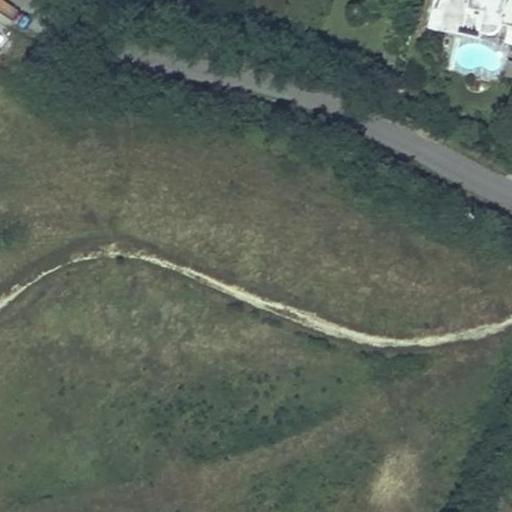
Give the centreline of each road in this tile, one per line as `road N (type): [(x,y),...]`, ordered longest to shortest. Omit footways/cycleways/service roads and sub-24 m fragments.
road 1 (track): [(511,319),(460,336),(370,339),(115,247),(41,271),(0,300)]
road 2 (unclassified): [(8,0),(110,52),(317,100),(511,193)]
